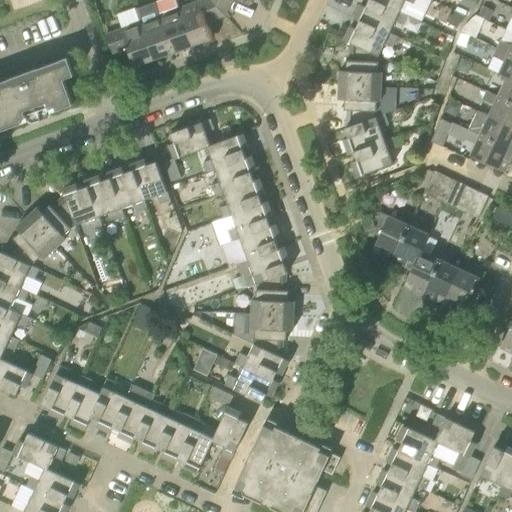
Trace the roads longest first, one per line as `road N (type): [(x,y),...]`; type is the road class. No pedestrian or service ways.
road 1 (residential): [(267,88),(245,76),(0,162)]
road 2 (residential): [(343,511),(369,455),(289,418),(345,300)]
road 3 (residential): [(345,300),(267,88)]
road 4 (residential): [(465,382),(384,343),(345,300)]
road 5 (residential): [(114,459),(0,406)]
road 6 (residential): [(228,511),(114,459)]
